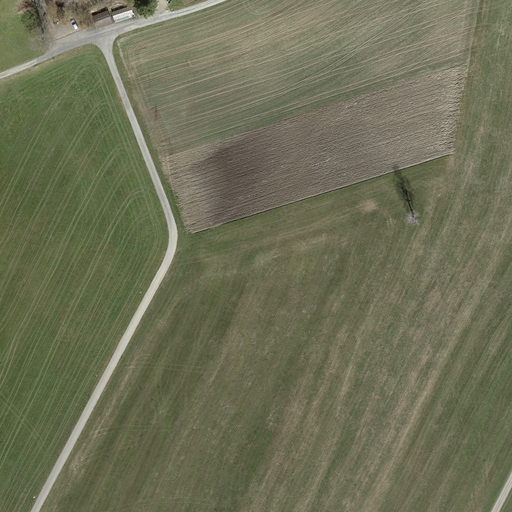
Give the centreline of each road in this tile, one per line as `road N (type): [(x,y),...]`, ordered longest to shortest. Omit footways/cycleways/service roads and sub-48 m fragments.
road 1 (track): [(35,511),(172,244),(166,206),(100,35)]
road 2 (track): [(0,75),(100,35),(224,0)]
